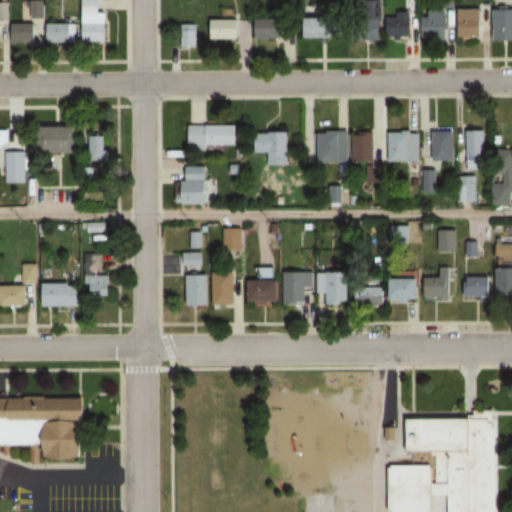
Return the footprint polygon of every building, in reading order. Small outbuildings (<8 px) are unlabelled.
[(108,42),(108,11),(102,11),(101,0),(81,0),(82,42),(108,42)] [(8,20),(8,2),(0,2),(0,42),(1,43),(1,20),(8,20)] [(511,8),(494,9),(495,40),(511,40),(511,8)] [(481,37),(481,9),(458,9),(458,37),(481,37)] [(387,38),(412,38),(412,12),(387,12),(387,38)] [(447,40),(447,12),(423,12),(423,40),(447,40)] [(255,38),(283,38),(283,17),(255,17),(255,38)] [(304,37),(343,37),(343,17),(304,17),(304,37)] [(239,39),(239,18),(209,18),(209,39),(239,39)] [(48,42),(77,42),(77,22),(48,22),(48,42)] [(11,43),(36,43),(36,23),(11,23),(11,43)] [(196,23),(179,23),(179,48),(196,48),(196,23)] [(238,125),(189,125),(189,147),(238,147),(238,125)] [(80,153),(80,126),(39,126),(39,153),(80,153)] [(0,146),(8,146),(8,128),(0,127),(0,163),(0,146)] [(453,161),(453,131),(432,131),(433,161),(453,161)] [(91,132),(90,159),(107,160),(107,132),(91,132)] [(288,165),(288,132),(255,132),(255,153),(268,153),(268,165),(288,165)] [(319,132),(319,160),(348,160),(348,132),(319,132)] [(390,161),(420,161),(420,132),(390,132),(390,161)] [(485,132),(466,132),(466,169),(485,169),(485,132)] [(354,134),(354,162),(378,162),(378,134),(354,134)] [(6,153),(6,183),(27,183),(27,153),(6,153)] [(208,166),(181,166),(181,204),(209,203),(208,166)] [(436,169),(421,169),(421,194),(436,194),(436,169)] [(511,171),(495,172),(495,205),(511,204),(511,171)] [(458,176),(458,202),(476,202),(476,176),(458,176)] [(93,221),(93,230),(110,230),(110,221),(93,221)] [(407,241),(407,226),(395,227),(395,241),(407,241)] [(228,227),(228,247),(243,247),(242,227),(228,227)] [(441,230),(441,248),(455,248),(455,230),(441,230)] [(194,231),(195,245),(204,245),(204,231),(194,231)] [(511,236),(499,236),(499,253),(511,253),(511,236)] [(467,241),(468,253),(478,253),(478,241),(467,241)] [(187,251),(187,262),(203,262),(203,251),(187,251)] [(90,254),(90,273),(105,273),(105,253),(90,254)] [(27,263),(27,280),(41,280),(41,263),(27,263)] [(263,267),(263,277),(275,277),(275,267),(263,267)] [(428,276),(428,293),(452,293),(452,269),(444,269),(444,276),(428,276)] [(511,269),(500,269),(500,292),(511,292),(511,269)] [(217,270),(218,301),(236,301),(236,270),(217,270)] [(287,271),(287,298),(307,298),(307,284),(314,284),(314,271),(287,271)] [(331,271),(330,301),(339,301),(339,298),(351,298),(351,271),(331,271)] [(191,274),(191,300),(212,300),(211,274),(191,274)] [(91,275),(90,292),(112,293),(112,275),(91,275)] [(467,282),(467,292),(491,292),(491,276),(470,276),(470,282),(467,282)] [(394,278),(394,295),(419,295),(419,278),(394,278)] [(253,279),(253,298),(281,298),(281,279),(253,279)] [(46,283),(47,304),(80,303),(80,285),(73,285),(73,282),(46,283)] [(3,285),(3,302),(29,302),(29,285),(3,285)] [(365,288),(365,300),(387,300),(387,288),(365,288)] [(0,399),(0,441),(50,441),(50,454),(85,454),(84,398),(0,399)] [(446,511),(446,494),(434,494),(434,511),(387,511),(388,464),(434,464),(434,483),(446,483),(446,453),(404,454),(404,422),(472,421),(471,409),(498,409),(498,511),(446,511)] [(383,425),(383,439),(393,439),(393,425),(383,425)]
